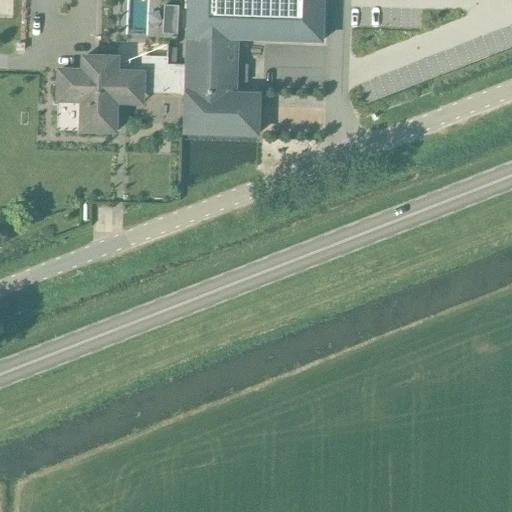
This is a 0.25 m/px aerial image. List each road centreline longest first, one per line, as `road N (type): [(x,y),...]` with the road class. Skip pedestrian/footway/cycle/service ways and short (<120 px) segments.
road 1 (primary): [(511,175),(0,375)]
road 2 (unclassified): [(0,288),(511,96)]
